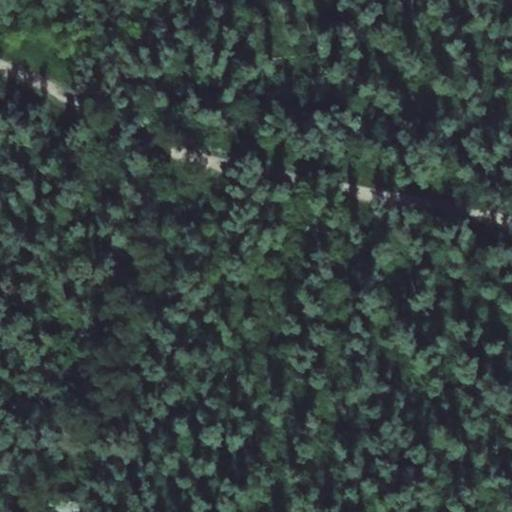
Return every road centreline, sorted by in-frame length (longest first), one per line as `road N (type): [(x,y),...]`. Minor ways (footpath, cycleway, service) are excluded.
road 1 (unknown): [(195,159),(71,478),(67,511)]
road 2 (unknown): [(71,478),(0,366)]
